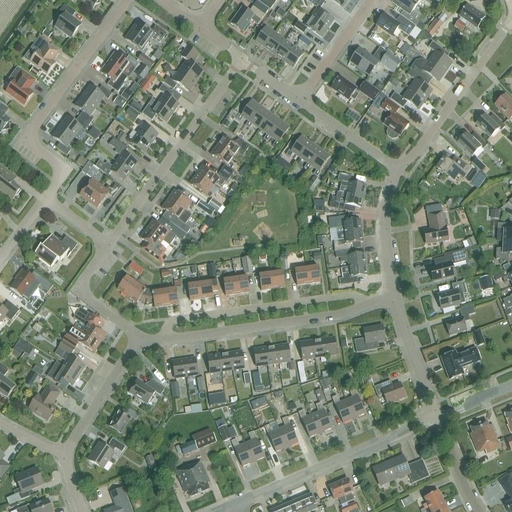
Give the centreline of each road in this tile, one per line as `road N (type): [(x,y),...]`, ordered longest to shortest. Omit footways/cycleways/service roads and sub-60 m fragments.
road 1 (residential): [(46,199),(66,169),(24,137),(126,0)]
road 2 (residential): [(108,247),(240,59)]
road 3 (residential): [(164,340),(174,321),(352,295),(369,304)]
road 4 (tertiary): [(240,504),(437,421)]
road 5 (residential): [(164,340),(344,315),(369,304)]
road 6 (residential): [(393,170),(415,155),(511,22)]
road 7 (residential): [(63,460),(134,341)]
road 8 (residential): [(437,421),(394,297)]
road 9 (residential): [(394,297),(383,234),(393,170)]
road 10 (residential): [(134,341),(79,293),(108,247)]
road 11 (residential): [(297,100),(370,0)]
